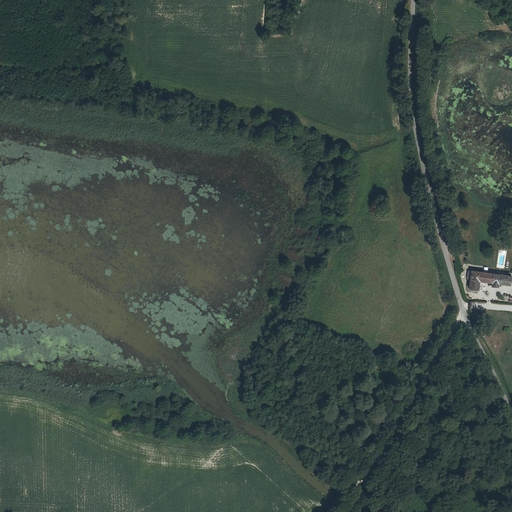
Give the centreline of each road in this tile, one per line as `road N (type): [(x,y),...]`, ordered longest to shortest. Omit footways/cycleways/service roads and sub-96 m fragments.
road 1 (unclassified): [(462,307),(420,161),(412,0)]
road 2 (unclassified): [(320,511),(370,465),(462,307)]
